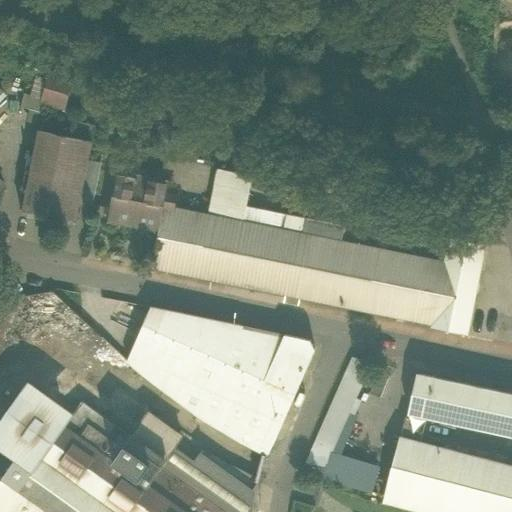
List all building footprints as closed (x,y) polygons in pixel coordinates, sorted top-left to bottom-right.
[(46,78),(46,79),(34,76),(29,95),(41,98),(41,99),(45,100),(43,107),(65,113),(74,77),(50,70),(48,78),(46,78)] [(179,86),(142,90),(145,121),(182,117),(179,86)] [(37,112),(39,106),(41,99),(41,98),(29,95),(23,94),(19,108),(37,112)] [(80,122),(77,139),(92,142),(95,125),(80,122)] [(20,210),(76,221),(80,202),(88,161),(92,142),(77,139),(36,131),(20,210)] [(80,202),(93,205),(101,164),(88,161),(80,202)] [(231,188),(245,191),(250,192),(253,175),(218,168),(215,185),(231,188)] [(109,219),(160,229),(165,206),(165,205),(169,184),(118,174),(109,219)] [(215,185),(209,215),(225,218),(231,188),(215,185)] [(245,191),(231,188),(225,218),(239,221),(245,191)] [(250,192),(245,191),(239,221),(283,230),(286,214),(247,206),(250,192)] [(239,221),(225,218),(209,215),(165,206),(160,229),(152,266),(227,282),(239,221)] [(283,230),(304,234),(308,218),(286,214),(283,230)] [(308,217),(308,218),(304,234),(342,242),(346,224),(308,217)] [(375,249),(342,242),(304,234),(283,230),(239,221),(227,282),(433,324),(446,263),(386,251),(375,249)] [(380,225),(375,249),(386,251),(391,227),(380,225)] [(447,258),(451,237),(438,234),(434,255),(447,258)] [(432,327),(467,334),(486,244),(451,237),(447,258),(446,263),(433,324),(432,327)] [(267,456),(283,422),(174,374),(198,317),(151,307),(127,361),(144,376),(200,418),(267,456)] [(243,326),(198,317),(174,374),(283,422),(306,370),(308,366),(239,336),(243,326)] [(285,335),(243,326),(239,336),(308,366),(315,349),(310,340),(285,334),(285,335)] [(80,382),(95,364),(70,343),(55,360),(80,382)] [(353,358),(306,464),(323,468),(354,398),(356,399),(371,364),(371,362),(353,358)] [(369,393),(380,398),(389,376),(378,372),(369,393)] [(408,414),(511,436),(511,394),(417,373),(408,414)] [(30,380),(21,393),(66,425),(75,413),(30,380)] [(0,511),(237,511),(166,460),(142,444),(144,442),(134,435),(134,436),(133,436),(132,437),(130,435),(113,459),(66,425),(21,393),(0,421),(0,447),(17,460),(16,461),(15,461),(0,482),(0,511)] [(325,469),(333,452),(356,399),(354,398),(323,468),(325,468),(325,469)] [(361,401),(356,399),(333,452),(342,454),(359,416),(356,414),(361,401)] [(400,437),(420,442),(426,421),(406,416),(400,437)] [(511,511),(511,466),(420,442),(400,437),(395,456),(390,475),(385,495),(450,511),(511,511)] [(197,461),(176,446),(175,448),(166,460),(237,511),(251,511),(254,491),(252,488),(246,498),(196,462),(197,461)] [(196,462),(246,498),(252,488),(258,480),(258,479),(223,461),(205,450),(197,461),(196,462)] [(325,469),(325,468),(322,479),(373,493),(381,465),(342,454),(333,452),(325,469)] [(325,468),(323,468),(306,464),(302,474),(304,474),(322,479),(325,468)]
